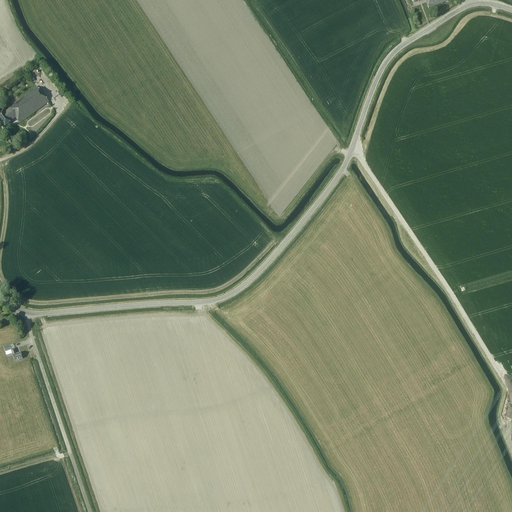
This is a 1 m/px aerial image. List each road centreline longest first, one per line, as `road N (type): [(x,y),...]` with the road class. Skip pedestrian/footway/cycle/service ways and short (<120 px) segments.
road 1 (tertiary): [(24,313),(230,294),(309,213),(349,153)]
road 2 (tertiary): [(511,9),(462,7),(398,48),(378,73),(349,153)]
road 3 (track): [(29,314),(88,511)]
